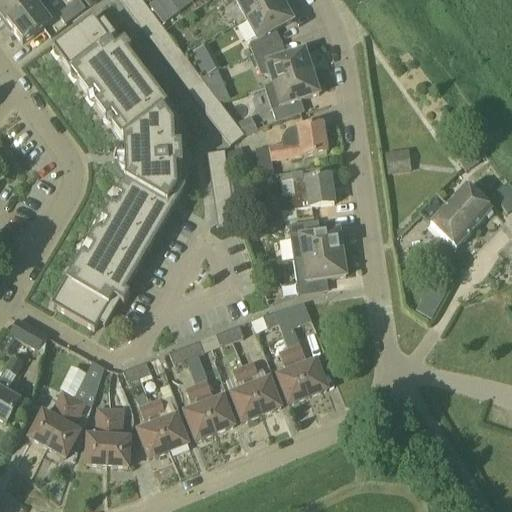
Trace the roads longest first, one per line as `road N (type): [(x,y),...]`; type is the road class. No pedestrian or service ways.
road 1 (residential): [(390,364),(349,70),(322,0)]
road 2 (residential): [(390,364),(375,409),(347,429),(137,511)]
road 3 (residential): [(24,270),(75,176),(19,93)]
road 4 (unclassified): [(486,511),(390,364)]
road 5 (residential): [(511,397),(390,364)]
